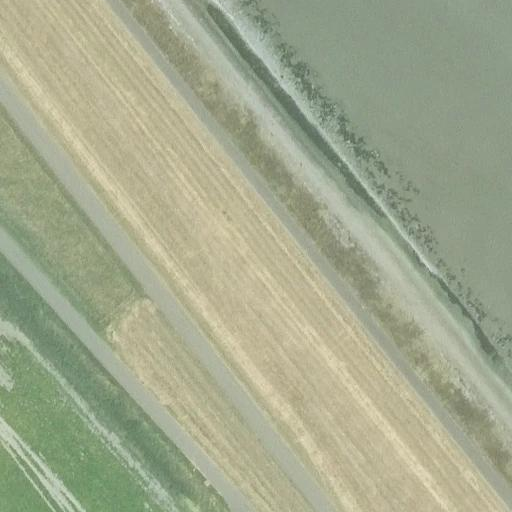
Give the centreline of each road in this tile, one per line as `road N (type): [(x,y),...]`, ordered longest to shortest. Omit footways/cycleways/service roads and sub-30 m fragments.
road 1 (unclassified): [(322,511),(0,81)]
road 2 (unclassified): [(0,240),(243,511)]
